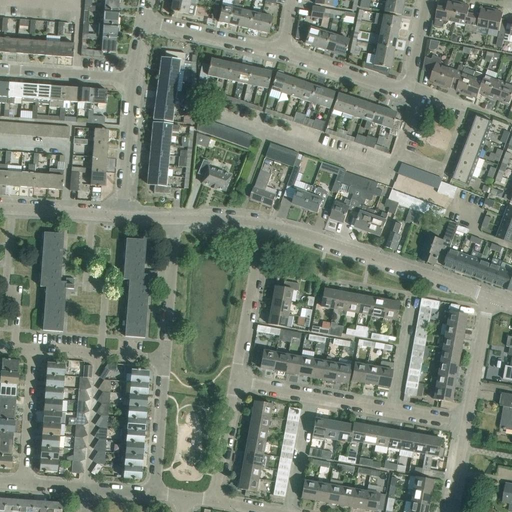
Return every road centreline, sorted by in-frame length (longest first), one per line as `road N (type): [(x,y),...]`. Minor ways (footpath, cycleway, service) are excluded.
road 1 (residential): [(488,296),(264,225)]
road 2 (residential): [(392,411),(235,381)]
road 3 (residential): [(235,381),(264,225)]
road 4 (residential): [(101,354),(105,283),(88,277),(91,215)]
road 5 (residential): [(15,348),(16,301),(6,292),(11,208)]
road 6 (residential): [(281,52),(143,21)]
road 7 (residential): [(164,359),(174,218)]
road 8 (residential): [(122,217),(131,80)]
road 9 (residential): [(85,488),(97,354)]
road 10 (residential): [(22,483),(32,349)]
road 11 (residential): [(154,493),(164,359)]
road 12 (residential): [(281,52),(395,90),(407,87)]
road 13 (residential): [(131,80),(0,70)]
road 14 (residential): [(466,422),(488,296)]
road 15 (residential): [(213,501),(235,381)]
